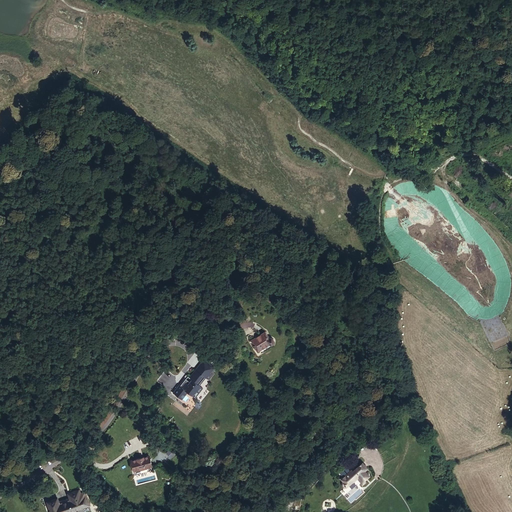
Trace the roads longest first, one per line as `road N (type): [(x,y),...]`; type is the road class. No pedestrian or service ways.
road 1 (residential): [(0,492),(98,432),(156,344),(171,334)]
road 2 (track): [(381,192),(406,171),(465,153),(511,176)]
